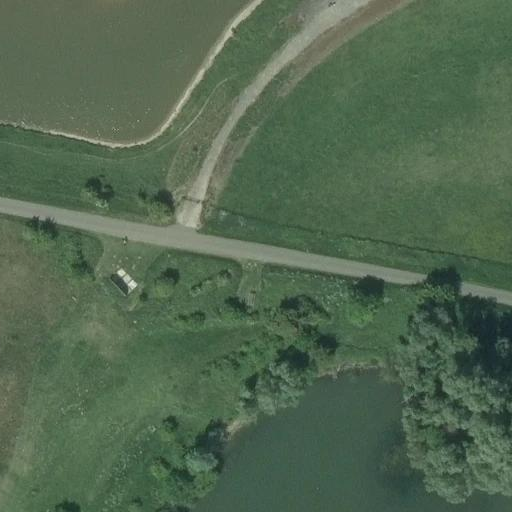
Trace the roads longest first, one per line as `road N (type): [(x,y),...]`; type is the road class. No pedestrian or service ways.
road 1 (unclassified): [(179,239),(511,299)]
road 2 (unclassified): [(179,239),(242,103),(305,36),(353,0)]
road 3 (unclassified): [(0,205),(179,239)]
